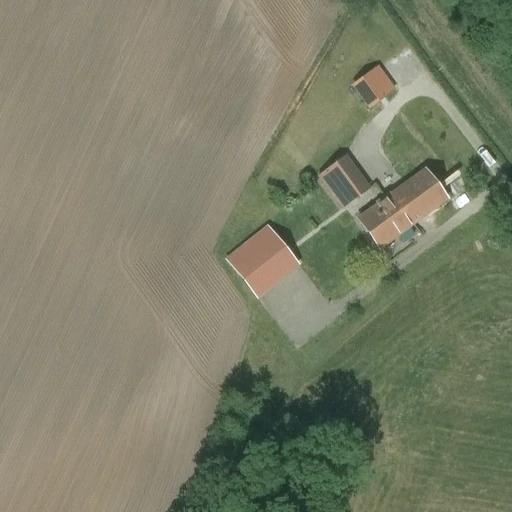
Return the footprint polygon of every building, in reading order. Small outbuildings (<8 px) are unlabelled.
[(356,83),(372,104),(393,89),(377,67),(356,83)] [(335,209),(365,191),(342,155),(312,173),(335,209)] [(425,173),(387,200),(390,204),(394,201),(411,224),(445,200),(425,173)] [(390,204),(387,200),(358,221),(377,248),(411,224),(394,201),(390,204)] [(268,227),(255,237),(286,277),(299,267),(268,227)] [(286,277),(255,237),(226,260),(257,300),(286,277)]
